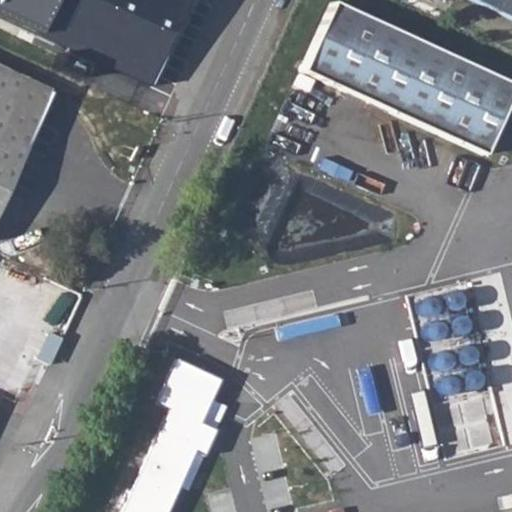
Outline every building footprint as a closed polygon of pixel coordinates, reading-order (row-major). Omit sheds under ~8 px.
[(0,0),(0,15),(150,85),(188,0),(0,0)] [(511,0),(471,0),(496,11),(500,0),(511,0)] [(511,84),(330,1),(298,72),(482,155),(511,91),(511,84)] [(0,68),(0,200),(49,91),(0,68)] [(217,268),(204,297),(224,306),(237,277),(217,268)] [(0,384),(38,301),(0,283),(0,384)] [(121,511),(164,511),(191,453),(200,456),(212,430),(198,424),(216,381),(175,362),(155,404),(167,409),(121,511)]
